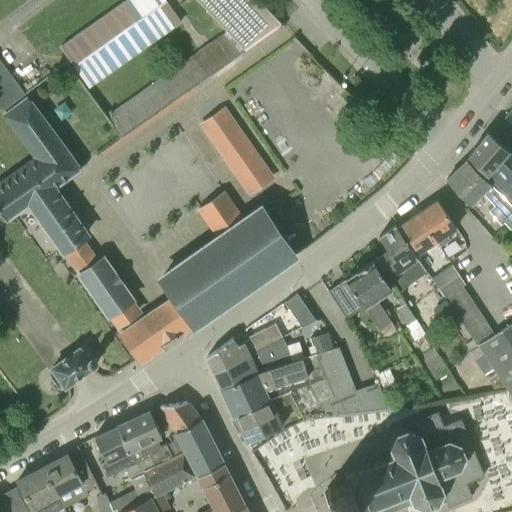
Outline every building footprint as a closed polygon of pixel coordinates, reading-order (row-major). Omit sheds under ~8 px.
[(162,0),(124,0),(58,47),(87,87),(178,22),(162,0)] [(262,39),(284,24),(260,0),(199,0),(228,30),(111,112),(113,125),(122,138),(244,50),(262,39)] [(0,104),(5,111),(26,96),(24,93),(0,60),(0,104)] [(141,360),(191,325),(194,323),(195,324),(231,299),(230,297),(233,289),(240,284),(246,279),(256,280),(257,281),(312,242),(283,200),(267,211),(261,201),(242,214),(225,189),(196,209),(214,234),(208,239),(156,276),(170,295),(143,313),(134,301),(136,299),(104,253),(98,259),(84,239),(90,235),(57,187),(81,169),(29,94),(26,96),(5,111),(0,114),(32,156),(0,178),(0,212),(6,221),(27,205),(62,255),(64,254),(76,273),(75,273),(108,319),(109,318),(118,331),(120,330),(141,360)] [(248,196),(275,177),(225,105),(198,124),(248,196)] [(488,174),(509,152),(510,150),(488,131),(467,155),(488,174)] [(487,175),(506,196),(511,190),(511,154),(509,152),(488,174),(487,175)] [(511,206),(466,160),(446,179),(471,206),(483,194),(494,205),(489,210),(501,224),(504,222),(511,230),(511,206)] [(418,212),(437,241),(456,228),(437,199),(418,212)] [(417,255),(437,241),(418,212),(397,226),(417,255)] [(416,255),(417,255),(397,226),(396,224),(379,235),(388,249),(375,257),(394,285),(397,290),(427,271),(416,255)] [(373,260),(346,278),(364,306),(378,329),(391,321),(376,299),(392,289),(373,260)] [(438,287),(458,273),(452,263),(431,277),(438,287)] [(458,273),(438,287),(445,297),(462,285),(465,283),(458,273)] [(353,313),(364,306),(346,278),(329,289),(336,300),(342,296),(353,313)] [(511,321),(494,333),(462,285),(446,300),(457,315),(510,393),(511,396),(511,321)] [(411,333),(421,326),(406,302),(398,290),(394,293),(401,305),(396,308),(411,333)] [(303,329),(316,320),(297,293),(284,302),(303,329)] [(434,307),(445,323),(457,315),(446,300),(434,307)] [(213,372),(257,350),(273,342),(265,328),(250,337),(242,342),(243,342),(238,345),(232,338),(222,345),(209,362),(213,372)] [(96,359),(85,345),(82,347),(80,344),(64,355),(48,367),(52,372),(49,374),(58,386),(62,383),(65,386),(79,376),(93,366),(92,366),(96,363),(96,359)] [(213,372),(220,387),(247,375),(287,362),(283,351),(281,345),(263,351),(261,348),(213,372)] [(233,415),(272,398),(290,391),(293,399),(303,420),(390,408),(378,383),(356,391),(338,345),(304,356),(295,360),(287,362),(247,375),(220,387),(233,415)] [(283,351),(287,362),(291,361),(295,360),(290,348),(283,351)] [(272,398),(233,415),(246,441),(281,426),(271,404),(278,401),(280,405),(293,399),(290,391),(272,398)] [(175,431),(201,418),(201,417),(186,400),(160,406),(175,431)] [(170,440),(161,444),(157,437),(160,435),(149,411),(115,427),(126,451),(132,464),(155,453),(153,449),(170,440)] [(326,491),(325,492),(326,495),(328,494),(330,495),(337,510),(334,511),(343,511),(360,503),(362,509),(359,510),(359,511),(364,511),(377,506),(379,511),(390,511),(411,503),(413,505),(415,503),(425,507),(425,510),(427,510),(427,507),(438,503),(439,504),(441,503),(439,501),(444,491),(449,504),(471,495),(466,481),(483,474),(460,417),(443,425),(437,411),(415,420),(420,432),(409,428),(409,425),(407,425),(407,428),(397,432),(395,430),(393,432),(395,434),(390,444),(388,444),(388,446),(390,446),(394,455),(381,460),(381,458),(378,459),(379,461),(366,466),(365,465),(362,466),(363,467),(348,473),(348,472),(345,473),(346,474),(344,475),(345,478),(347,477),(349,482),(333,488),(331,487),(330,485),(327,486),(328,488),(326,491)] [(198,473),(223,460),(201,418),(175,431),(167,435),(170,440),(153,449),(155,453),(132,464),(125,467),(136,490),(141,502),(161,491),(198,473)] [(125,467),(132,464),(126,451),(115,427),(93,437),(105,464),(107,463),(112,474),(125,467)] [(42,466),(63,507),(88,494),(97,484),(83,455),(71,461),(67,453),(42,466)] [(201,511),(233,511),(246,506),(223,460),(198,473),(215,505),(201,511)] [(54,511),(63,507),(42,466),(17,479),(21,488),(11,493),(21,511),(54,511)] [(117,507),(119,511),(121,511),(141,502),(136,490),(111,503),(113,508),(117,507)] [(158,511),(169,506),(161,491),(141,502),(121,511),(158,511)] [(0,511),(21,511),(11,493),(0,498),(0,511)]
